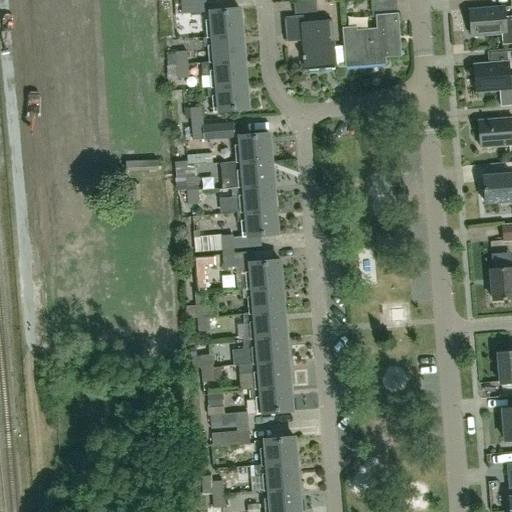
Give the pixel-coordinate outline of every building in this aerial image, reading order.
[(181,15),(207,13),(205,0),(188,0),(180,1),(181,15)] [(385,58),(401,57),(395,0),(372,0),(374,18),(381,17),(382,30),(355,33),(355,29),(343,30),(344,47),(346,64),(347,69),(385,65),(385,58)] [(511,17),(505,18),(504,8),(469,11),(472,39),(501,37),(502,46),(511,44),(511,17)] [(207,39),(242,35),(240,10),(210,13),(211,20),(206,21),(207,38),(207,39)] [(346,64),(344,47),(333,48),(331,21),(302,24),(302,19),(285,20),(286,41),(306,39),(307,45),(304,45),(306,71),(335,68),(334,66),(346,64)] [(209,63),(245,60),(242,35),(207,39),(207,38),(203,39),(203,48),(208,47),(209,63)] [(167,66),(188,64),(187,51),(166,53),(167,66)] [(211,88),(247,84),(245,60),(209,63),(201,64),(202,76),(210,76),(211,88)] [(511,76),(510,77),(508,63),(474,66),(476,94),(511,91),(511,90),(511,89),(511,76)] [(188,64),(167,66),(169,79),(189,77),(188,64)] [(247,84),(211,88),(208,88),(208,98),(213,98),(214,113),(249,109),(247,84)] [(184,119),(191,119),(192,130),(204,129),(202,108),(183,109),(184,119)] [(511,118),(479,122),(481,150),(511,147),(511,118)] [(205,140),(234,137),(233,122),(203,125),(205,140)] [(193,140),(204,140),(204,129),(192,130),(193,140)] [(235,146),(237,162),(271,159),(269,133),(240,136),(240,145),(235,146)] [(273,184),(271,159),(237,162),(237,163),(220,164),(222,189),(273,184)] [(178,191),(186,191),(198,190),(197,178),(186,179),(185,172),(183,172),(183,166),(174,167),(175,173),(175,181),(177,181),(178,191)] [(511,174),(483,178),(484,191),(481,192),(482,202),(485,202),(485,205),(511,202),(511,174)] [(222,189),(224,189),(225,198),(239,197),(241,212),(276,209),(273,184),(222,189)] [(200,204),(198,190),(186,191),(187,205),(200,204)] [(262,248),(261,237),(278,235),(276,209),(241,212),(237,213),(237,222),(241,222),(243,236),(247,236),(247,237),(233,238),(232,235),(221,236),(194,238),(195,252),(199,251),(199,253),(222,251),(234,250),(262,248)] [(503,243),(511,241),(511,223),(501,225),(503,243)] [(254,252),(222,254),(223,268),(250,266),(251,273),(245,273),(247,289),(282,286),(280,261),(255,263),(254,252)] [(194,257),(197,292),(206,291),(204,267),(215,266),(214,256),(194,257)] [(511,259),(511,260),(511,267),(511,268),(490,270),(493,302),(511,299),(511,259)] [(284,311),(282,286),(247,289),(247,290),(243,290),(243,298),(247,298),(249,314),(284,311)] [(210,318),(208,305),(195,306),(197,319),(210,318)] [(244,324),(242,325),(243,340),(286,336),(284,311),(249,314),(243,315),(244,324)] [(210,318),(197,319),(198,332),(211,331),(210,318)] [(252,349),(253,364),(288,361),(286,336),(243,340),(243,341),(244,341),(244,349),(252,349)] [(511,352),(497,354),(500,385),(511,383),(511,352)] [(200,356),(201,369),(213,368),(212,355),(200,356)] [(254,374),(255,389),(290,386),(288,361),(253,364),(238,365),(239,375),(245,375),(254,374)] [(202,382),(214,381),(222,381),(221,367),(213,368),(201,369),(202,382)] [(292,412),(290,386),(255,389),(255,390),(260,389),(261,398),(256,399),(257,413),(263,413),(263,414),(292,412)] [(504,441),(511,440),(511,408),(502,409),(504,441)] [(236,429),(248,428),(247,412),(235,413),(235,414),(210,416),(211,429),(236,428),(236,429)] [(212,447),(250,444),(248,428),(236,429),(236,431),(211,434),(212,447)] [(265,439),(265,440),(253,441),(254,451),(260,450),(262,465),(262,466),(296,463),(294,437),(265,439)] [(262,466),(262,465),(254,466),(255,477),(262,476),(264,491),(298,488),(296,463),(262,466)] [(212,494),(224,493),(223,481),(212,482),(211,476),(201,477),(203,495),(212,494)] [(265,503),(265,511),(300,511),(298,488),(264,491),(259,492),(259,503),(265,503)] [(224,493),(212,494),(213,508),(225,507),(224,493)]
